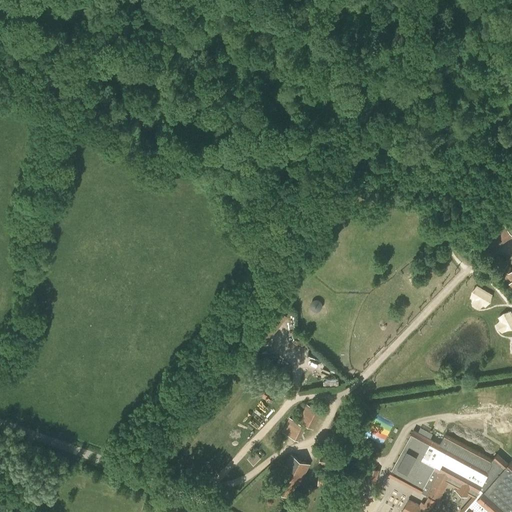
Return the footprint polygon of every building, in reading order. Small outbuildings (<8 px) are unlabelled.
[(511,236),(511,234),(508,230),(511,227),(511,217),(487,235),(480,239),(490,252),(511,236)] [(422,270),(425,276),(436,270),(432,264),(422,270)] [(507,265),(502,271),(511,280),(509,282),(511,285),(511,269),(511,270),(507,265)] [(306,404),(298,420),(314,428),(322,412),(306,404)] [(289,417),(281,431),(298,440),(305,427),(289,417)] [(413,430),(389,475),(420,491),(425,483),(430,486),(426,494),(438,500),(449,477),(477,492),(459,511),(511,511),(511,462),(511,461),(508,464),(497,454),(492,459),(454,439),(458,431),(447,424),(442,435),(428,428),(425,433),(435,439),(434,441),(413,430)] [(511,427),(504,424),(499,434),(511,440),(511,427)] [(322,448),(320,469),(344,470),(346,450),(322,448)] [(247,459),(253,465),(261,457),(254,451),(247,459)] [(282,476),(275,488),(290,495),(297,483),(299,484),(309,464),(290,455),(280,475),(282,476)] [(357,478),(376,483),(379,470),(361,465),(357,478)] [(319,472),(318,486),(337,488),(339,474),(319,472)] [(431,511),(433,508),(421,502),(420,505),(409,498),(401,511),(431,511)]
